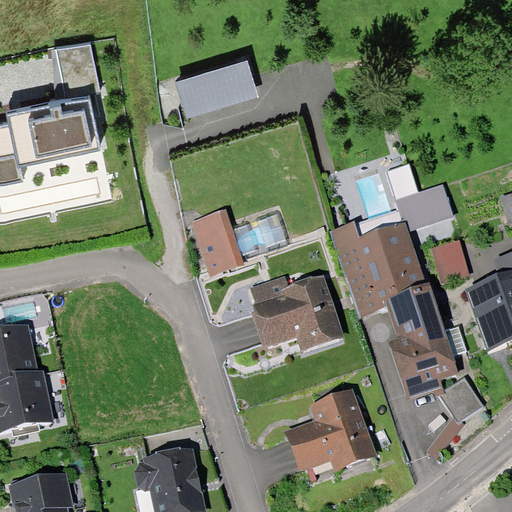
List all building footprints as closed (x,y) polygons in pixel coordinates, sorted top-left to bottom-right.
[(401,201),(409,228),(411,232),(427,227),(450,220),(457,218),(447,186),(401,201)] [(216,219),(197,225),(214,272),(238,263),(226,229),(221,231),(216,219)] [(427,227),(435,251),(457,244),(450,220),(427,227)] [(407,299),(400,280),(425,272),(411,232),(409,228),(365,243),(359,225),(334,234),(363,320),(392,310),(390,305),(394,304),(407,299)] [(457,244),(435,251),(445,285),(468,278),(457,244)] [(482,322),(485,330),(498,325),(504,342),(511,339),(511,261),(498,267),(505,286),(473,298),(479,313),(482,322)] [(254,297),(258,310),(288,300),(286,294),(303,289),(299,276),(282,282),(284,288),(254,297)] [(322,283),(303,289),(286,294),(288,300),(258,310),(257,310),(263,329),(269,345),(300,335),(312,331),(316,343),(339,335),(322,283)] [(394,304),(390,305),(392,310),(403,344),(392,347),(407,391),(411,390),(414,402),(447,391),(444,383),(463,377),(458,361),(471,357),(463,332),(450,337),(438,302),(437,302),(424,306),(423,307),(419,295),(414,297),(407,299),(394,304)] [(498,325),(485,330),(492,347),(504,342),(498,325)] [(0,384),(36,377),(26,330),(0,334),(0,384)] [(341,339),(339,335),(316,343),(312,331),(300,335),(306,351),(341,339)] [(41,376),(36,377),(0,384),(0,434),(51,424),(41,376)] [(465,380),(440,397),(459,425),(484,408),(465,380)] [(306,469),(332,460),(343,456),(347,468),(373,458),(351,397),(315,410),(321,426),(294,436),(301,454),(306,469)] [(198,511),(193,486),(196,486),(194,479),(190,456),(148,465),(148,467),(141,469),(138,475),(140,487),(146,491),(153,489),(158,511),(198,511)] [(337,472),(347,468),(343,456),(332,460),(337,472)] [(65,511),(65,510),(70,508),(64,478),(12,489),(16,507),(22,511),(21,511),(65,511)] [(201,511),(196,486),(193,486),(198,511),(201,511)]
